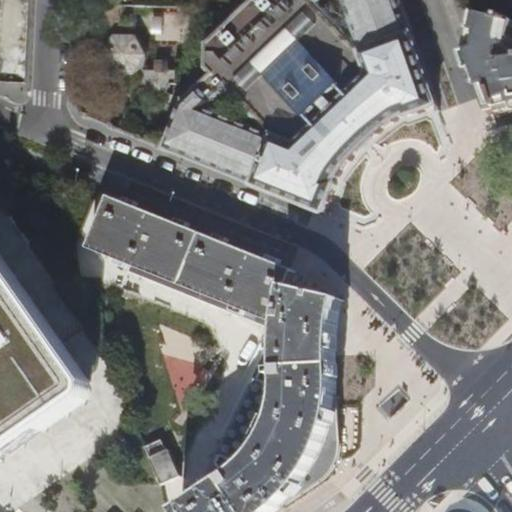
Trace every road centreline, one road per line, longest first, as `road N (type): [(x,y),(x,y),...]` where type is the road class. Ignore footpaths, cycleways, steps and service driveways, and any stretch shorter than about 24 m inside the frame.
road 1 (residential): [(488,411),(324,244),(48,132)]
road 2 (residential): [(48,132),(56,0)]
